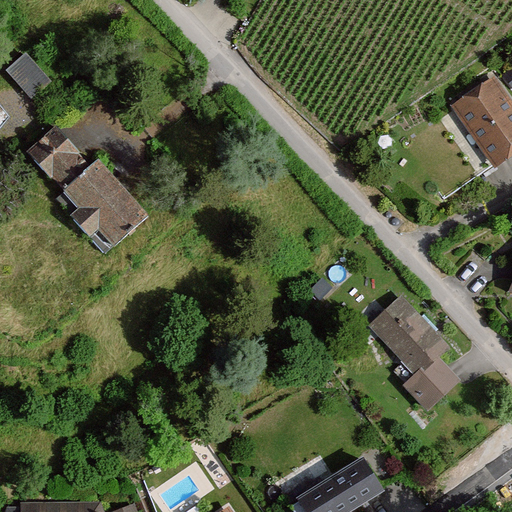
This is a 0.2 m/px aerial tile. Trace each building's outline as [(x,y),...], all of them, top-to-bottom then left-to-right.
[(5,77),(35,109),(57,89),(27,57),(5,77)] [(453,114),(497,178),(511,167),(511,107),(496,85),(453,114)] [(107,248),(124,266),(160,231),(82,151),(48,184),(89,226),(78,236),(98,257),(107,248)] [(401,391),(426,417),(461,384),(441,363),(453,352),(402,298),(368,329),(415,378),(401,391)] [(288,511),(363,511),(386,497),(361,459),(286,508),(288,511)]
